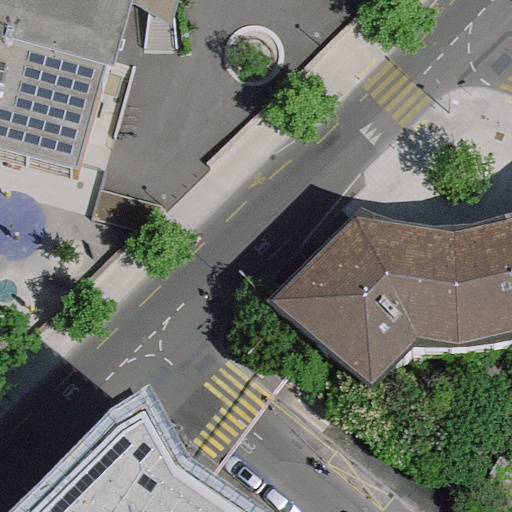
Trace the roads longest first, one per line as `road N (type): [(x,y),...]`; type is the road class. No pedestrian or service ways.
road 1 (tertiary): [(146,341),(436,43)]
road 2 (residential): [(146,341),(356,511)]
road 3 (tertiary): [(0,484),(146,341)]
